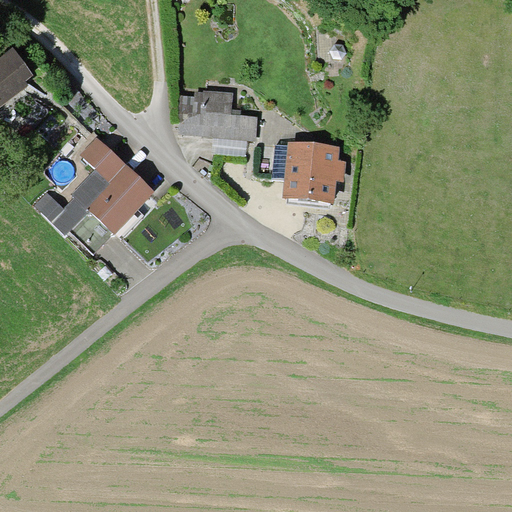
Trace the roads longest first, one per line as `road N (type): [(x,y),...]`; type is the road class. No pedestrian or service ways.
road 1 (residential): [(120,118),(232,220),(341,282),(511,327)]
road 2 (track): [(0,4),(39,27),(120,118)]
road 3 (track): [(151,0),(162,121),(146,142)]
